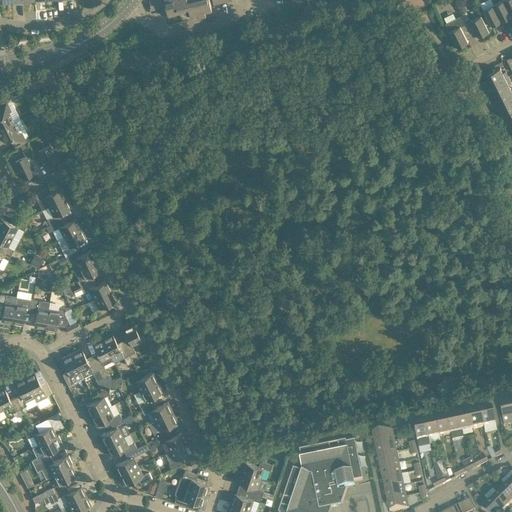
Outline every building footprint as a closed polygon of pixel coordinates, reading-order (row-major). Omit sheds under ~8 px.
[(156,0),(150,0),(149,0),(151,10),(158,9),(156,0)] [(179,12),(176,0),(161,0),(165,15),(179,12)] [(187,0),(176,0),(179,12),(186,10),(187,15),(191,14),(187,0)] [(202,16),(198,0),(187,0),(191,14),(198,13),(198,17),(202,16)] [(212,9),(209,0),(198,0),(202,16),(206,15),(205,11),(212,9)] [(511,15),(504,0),(501,0),(494,4),(502,20),(511,15)] [(502,20),(494,4),(483,9),(491,25),(502,20)] [(489,31),(485,22),(481,14),(470,20),(471,21),(466,23),(471,33),(476,31),(478,36),(489,31)] [(466,36),(471,33),(466,23),(462,15),(446,23),(457,46),(468,41),(466,36)] [(491,84),(508,75),(506,70),(503,72),(500,67),(486,74),(491,84)] [(496,93),(510,86),(507,82),(510,80),(508,75),(491,84),(496,93)] [(501,103),(511,97),(511,90),(510,86),(496,93),(501,103)] [(506,113),(511,109),(511,97),(501,103),(506,113)] [(0,128),(14,122),(8,112),(10,110),(6,101),(0,103),(0,128)] [(29,105),(32,111),(40,107),(37,101),(29,105)] [(14,122),(0,128),(0,133),(4,141),(10,137),(15,146),(19,144),(25,141),(26,141),(21,132),(24,131),(25,129),(20,119),(14,122)] [(59,148),(54,140),(52,135),(47,138),(50,144),(37,150),(46,167),(58,161),(53,151),(59,148)] [(28,161),(33,159),(28,148),(22,151),(24,155),(14,161),(22,179),(34,173),(28,161)] [(34,194),(37,199),(42,209),(48,206),(66,197),(61,187),(48,193),(46,188),(34,194)] [(71,207),(66,197),(48,206),(53,215),(47,219),(50,224),(61,219),(58,213),(71,207)] [(23,212),(19,221),(24,223),(26,225),(28,222),(23,212)] [(17,227),(21,229),(24,230),(26,225),(24,223),(19,221),(15,219),(12,224),(0,217),(0,229),(13,236),(16,231),(17,227)] [(64,224),(61,219),(50,224),(52,230),(59,227),(63,237),(81,228),(76,218),(64,224)] [(86,238),(81,228),(63,237),(68,246),(62,249),(65,255),(76,250),(73,244),(86,238)] [(8,246),(13,236),(0,229),(0,242),(2,243),(0,247),(0,248),(11,254),(14,249),(8,246)] [(8,260),(11,254),(0,248),(0,260),(2,257),(8,260)] [(76,250),(65,255),(68,261),(74,257),(79,267),(96,259),(92,249),(79,255),(76,250)] [(37,255),(33,264),(39,267),(44,259),(37,255)] [(89,275),(101,269),(96,259),(79,267),(79,268),(74,270),(82,285),(91,280),(89,275)] [(94,286),(91,280),(82,285),(80,286),(83,292),(89,289),(94,298),(112,289),(107,279),(94,286)] [(117,299),(112,289),(94,298),(99,308),(93,311),(95,317),(107,311),(104,306),(117,299)] [(0,293),(0,306),(3,307),(1,321),(12,322),(16,298),(6,296),(6,294),(0,293)] [(25,310),(31,311),(33,299),(16,296),(16,298),(12,322),(23,324),(25,310)] [(48,308),(49,301),(33,299),(31,311),(36,312),(34,326),(45,328),(48,308)] [(65,311),(64,317),(65,317),(65,325),(77,320),(70,307),(65,310),(64,310),(64,311),(65,311)] [(64,317),(65,311),(64,311),(48,308),(45,328),(46,328),(46,330),(54,331),(55,330),(56,330),(58,316),(64,317)] [(77,320),(65,325),(69,332),(80,327),(77,320)] [(141,340),(133,322),(122,328),(129,340),(123,343),(133,362),(138,359),(132,345),(141,340)] [(133,362),(123,343),(118,346),(112,333),(102,338),(113,360),(114,362),(123,357),(127,364),(133,362)] [(113,360),(102,338),(92,343),(98,355),(93,358),(102,377),(108,374),(103,365),(113,360)] [(102,377),(93,358),(87,361),(81,348),(71,353),(83,377),(93,372),(97,380),(102,377)] [(83,377),(71,353),(61,358),(67,371),(62,373),(68,385),(83,377)] [(34,371),(24,376),(35,397),(34,397),(36,401),(37,401),(36,400),(46,396),(47,396),(46,395),(52,393),(46,381),(40,384),(34,371)] [(137,373),(129,377),(126,378),(129,384),(135,381),(140,390),(158,381),(153,371),(140,378),(137,373)] [(27,405),(25,402),(34,397),(35,397),(24,376),(14,381),(21,394),(15,397),(21,408),(27,405)] [(163,391),(158,381),(140,390),(144,400),(138,403),(141,408),(152,403),(150,398),(163,391)] [(3,387),(0,388),(0,404),(2,409),(12,405),(15,411),(21,408),(15,397),(10,399),(3,387)] [(90,415),(108,406),(103,396),(110,393),(107,388),(95,393),(98,398),(85,405),(90,415)] [(155,408),(152,403),(141,408),(144,414),(150,411),(155,420),(172,411),(168,401),(155,408)] [(511,424),(511,406),(511,405),(500,407),(504,426),(511,424)] [(110,423),(122,418),(119,412),(113,415),(108,406),(90,415),(95,425),(108,419),(110,423)] [(496,425),(492,409),(481,411),(484,427),(496,425)] [(155,420),(159,430),(153,433),(156,438),(167,433),(165,428),(177,421),(172,411),(155,420)] [(484,427),(481,411),(469,414),(473,429),(484,427)] [(473,429),(469,414),(458,416),(462,432),(473,429)] [(462,432),(458,416),(447,419),(451,434),(453,441),(463,439),(462,432)] [(124,423),(122,418),(110,423),(113,429),(100,435),(105,445),(123,436),(118,426),(124,423)] [(451,434),(447,419),(436,421),(440,437),(451,434)] [(440,437),(436,421),(425,423),(428,439),(440,437)] [(425,423),(414,426),(419,450),(430,447),(428,439),(425,423)] [(36,426),(27,431),(25,432),(27,438),(34,435),(38,444),(56,435),(51,425),(39,432),(36,426)] [(156,438),(159,444),(165,441),(169,450),(187,441),(182,431),(170,438),(167,433),(156,438)] [(394,442),(392,431),(372,435),(375,446),(394,442)] [(58,435),(57,436),(56,435),(38,444),(32,447),(37,457),(31,459),(34,465),(51,456),(49,451),(61,445),(61,444),(62,443),(58,435)] [(125,453),(137,448),(134,442),(128,445),(123,436),(105,445),(110,455),(123,448),(125,453)] [(180,457),(192,451),(187,441),(169,450),(164,453),(169,462),(168,463),(171,468),(182,462),(180,457)] [(326,511),(327,509),(341,506),(347,489),(355,488),(354,482),(363,481),(355,442),(346,443),(346,442),(337,443),(339,452),(331,454),(329,445),(299,451),(301,460),(300,460),(302,472),(293,469),(278,511),(326,511)] [(397,453),(394,442),(375,446),(377,458),(397,453)] [(120,475),(138,466),(133,456),(149,448),(146,443),(137,448),(125,453),(128,458),(115,465),(120,475)] [(399,464),(397,453),(377,458),(380,469),(399,464)] [(51,456),(34,465),(37,470),(41,468),(46,478),(53,474),(71,465),(71,464),(72,463),(68,456),(67,456),(66,455),(54,461),(51,456)] [(193,468),(200,465),(196,456),(189,459),(193,468)] [(467,468),(475,461),(471,457),(463,464),(467,468)] [(264,468),(271,470),(273,464),(261,460),(259,466),(245,461),(242,472),(261,478),(264,468)] [(401,476),(399,464),(380,469),(382,480),(401,476)] [(52,487),(32,497),(35,502),(54,492),(66,486),(63,481),(76,475),(71,465),(53,474),(58,484),(52,487)] [(151,478),(149,472),(143,475),(138,466),(120,475),(125,484),(138,478),(140,483),(151,478)] [(185,470),(182,478),(181,477),(180,478),(177,485),(205,494),(208,484),(195,479),(197,474),(185,470)] [(257,488),(261,478),(242,472),(238,482),(252,487),(250,492),(262,496),(264,490),(257,488)] [(404,487),(401,476),(382,480),(385,491),(404,487)] [(448,476),(438,482),(440,486),(450,481),(448,476)] [(55,492),(43,498),(47,506),(60,500),(64,506),(86,495),(81,485),(68,491),(66,486),(54,492),(55,492)] [(201,505),(205,494),(177,485),(175,492),(175,493),(176,494),(174,502),(186,506),(188,500),(201,505)] [(406,498),(404,487),(385,491),(387,502),(406,498)] [(511,503),(511,493),(506,487),(497,495),(509,506),(511,503)] [(260,502),(262,496),(250,492),(248,497),(235,493),(231,503),(250,510),(254,499),(260,502)] [(64,506),(61,507),(63,511),(78,511),(91,505),(86,495),(64,506)] [(502,511),(509,506),(497,495),(489,503),(498,511),(502,511)] [(396,511),(409,509),(407,500),(406,498),(387,502),(389,511),(396,511)] [(471,511),(475,510),(470,499),(464,502),(468,511),(471,511)] [(468,511),(464,502),(458,505),(461,511),(468,511)] [(256,511),(257,511),(250,510),(231,503),(228,511),(256,511)] [(481,511),(498,511),(489,503),(481,511)]
